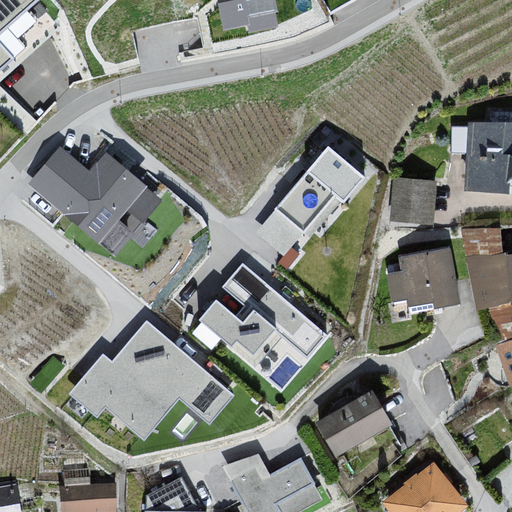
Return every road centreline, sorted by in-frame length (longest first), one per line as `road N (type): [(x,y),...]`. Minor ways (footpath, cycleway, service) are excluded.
road 1 (residential): [(395,0),(273,58),(97,96),(58,121),(0,186)]
road 2 (track): [(122,473),(108,449),(0,365)]
